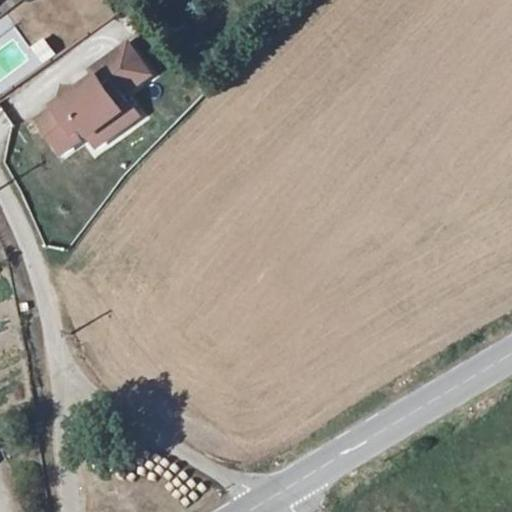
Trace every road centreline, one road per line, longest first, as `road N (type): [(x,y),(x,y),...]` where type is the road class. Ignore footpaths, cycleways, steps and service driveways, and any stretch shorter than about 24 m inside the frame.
road 1 (primary): [(511,356),(271,500)]
road 2 (unclassified): [(271,500),(55,373)]
road 3 (unclassified): [(55,373),(46,308),(0,190)]
road 4 (unclassified): [(55,373),(70,511)]
